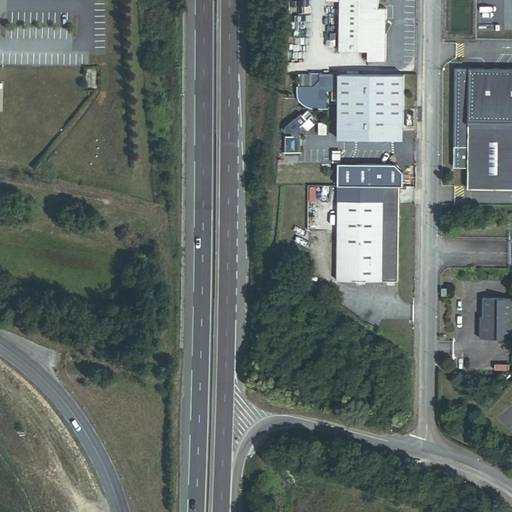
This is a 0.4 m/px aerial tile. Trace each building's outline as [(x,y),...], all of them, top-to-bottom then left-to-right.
[(379,8),(379,0),(328,0),(340,0),(339,50),(368,50),(368,60),(386,60),(386,33),(391,25),(386,22),(387,8),(379,8)] [(511,68),(470,68),(470,121),(511,121),(511,68)] [(405,131),(406,73),(341,74),(340,139),(396,140),(405,131)] [(338,106),(338,75),(299,74),(298,108),(327,109),(327,106),(338,106)] [(289,135),(314,123),(310,115),(285,126),(289,135)] [(511,186),(511,121),(470,121),(470,146),(455,146),(455,168),(470,168),(470,186),(511,186)] [(286,137),(285,152),(300,153),(301,138),(286,137)] [(339,165),(339,185),(401,186),(403,186),(403,173),(396,165),(339,165)] [(400,281),(401,186),(339,185),(338,280),(356,281),(356,284),(364,284),(364,281),(400,281)] [(511,297),(485,297),(484,311),(489,311),(489,316),(481,316),(480,337),(511,338),(511,297)]
